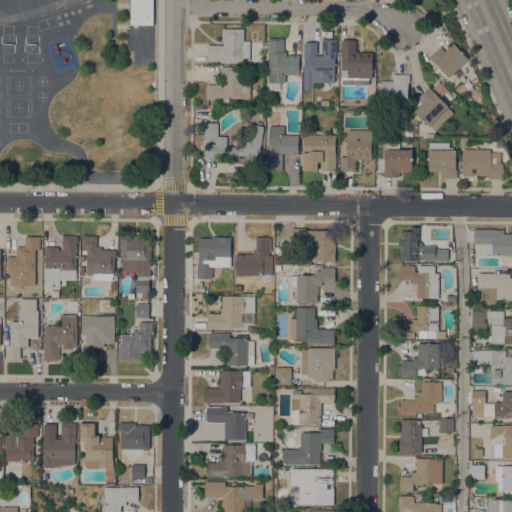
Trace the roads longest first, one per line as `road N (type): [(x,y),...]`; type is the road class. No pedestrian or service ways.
road 1 (tertiary): [(511,206),(0,201)]
road 2 (residential): [(171,511),(175,0)]
road 3 (residential): [(365,511),(368,207)]
road 4 (residential): [(175,8),(379,8),(401,27)]
road 5 (residential): [(172,392),(0,390)]
